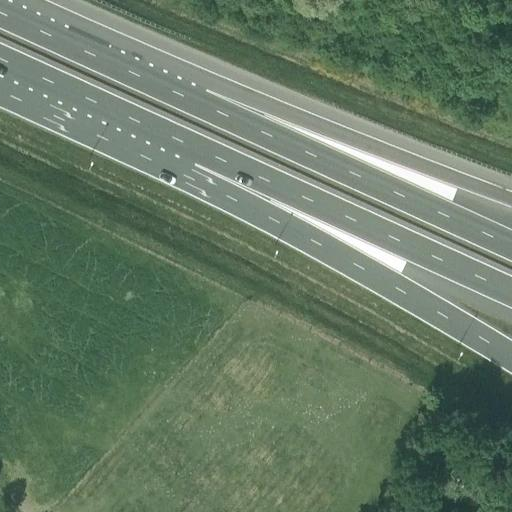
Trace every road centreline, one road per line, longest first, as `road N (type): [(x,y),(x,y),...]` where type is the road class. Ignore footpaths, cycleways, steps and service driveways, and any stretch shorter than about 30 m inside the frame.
road 1 (motorway): [(202,152),(511,361)]
road 2 (motorway): [(202,152),(511,295)]
road 3 (motorway): [(511,245),(201,105)]
road 4 (motorway): [(511,199),(201,105)]
road 5 (motorway): [(0,60),(202,152)]
road 6 (motorway): [(201,105),(0,13)]
